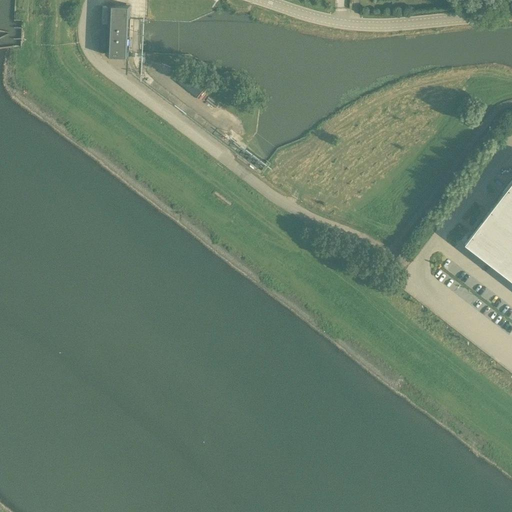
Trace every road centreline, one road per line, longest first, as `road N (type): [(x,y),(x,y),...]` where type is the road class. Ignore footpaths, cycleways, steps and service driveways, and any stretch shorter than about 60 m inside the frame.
road 1 (unclassified): [(388,253),(263,191),(93,62),(85,35),(90,0)]
road 2 (unclassified): [(257,0),(313,19),(393,25),(511,16)]
road 3 (track): [(511,346),(388,253)]
